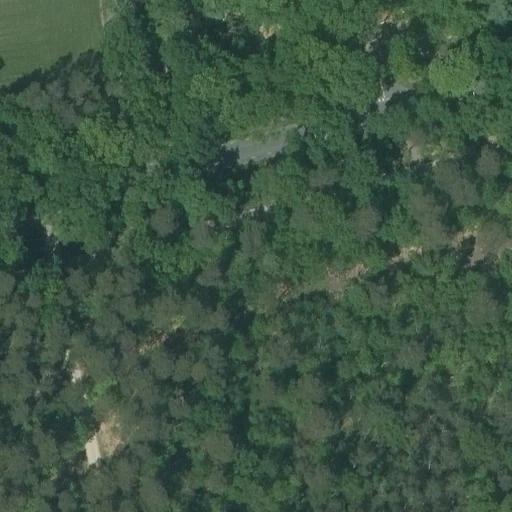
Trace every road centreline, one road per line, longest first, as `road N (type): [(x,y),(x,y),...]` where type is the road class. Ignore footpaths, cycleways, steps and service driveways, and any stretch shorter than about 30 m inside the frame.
road 1 (unknown): [(0,368),(108,368),(256,327),(310,288),(363,283),(398,265),(458,259),(511,241)]
road 2 (primary): [(0,215),(392,112)]
road 3 (track): [(107,511),(58,266)]
road 4 (primary): [(392,112),(511,80)]
